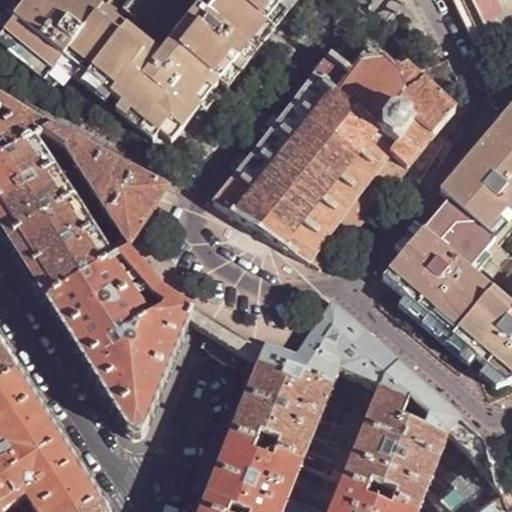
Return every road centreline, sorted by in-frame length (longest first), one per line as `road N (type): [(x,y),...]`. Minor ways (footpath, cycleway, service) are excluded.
road 1 (residential): [(355,0),(199,192),(191,215),(195,249),(239,284),(349,298)]
road 2 (residential): [(0,289),(129,489),(163,502)]
road 3 (residential): [(349,298),(489,112),(477,91)]
road 4 (residential): [(349,298),(489,419),(511,409)]
road 5 (residential): [(163,502),(207,372)]
